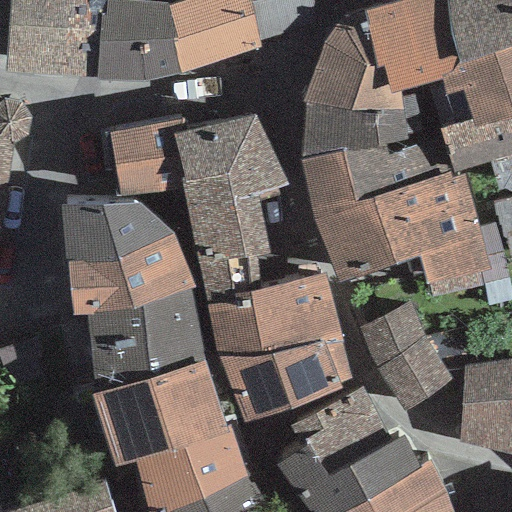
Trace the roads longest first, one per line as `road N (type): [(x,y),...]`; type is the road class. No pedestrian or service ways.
road 1 (residential): [(0,359),(24,333),(48,172),(72,88)]
road 2 (residential): [(72,88),(133,99),(259,68)]
